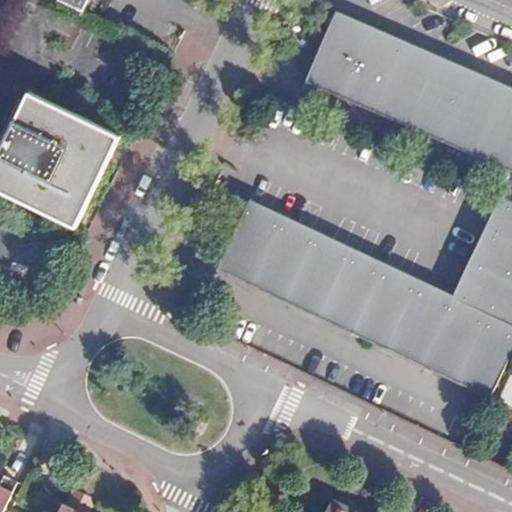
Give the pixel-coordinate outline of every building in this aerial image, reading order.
[(59,0),(82,10),(86,0),(59,0)] [(511,81),(340,4),(307,75),(511,166),(511,81)] [(112,143),(117,133),(25,89),(19,100),(27,104),(19,122),(11,118),(0,140),(0,190),(72,226),(104,160),(96,157),(104,139),(112,143)] [(27,104),(19,100),(11,118),(19,122),(27,104)] [(112,143),(104,139),(96,157),(104,160),(112,143)] [(260,201),(227,272),(494,394),(511,355),(511,199),(500,194),(455,291),(260,201)] [(511,366),(493,400),(511,409),(511,366)] [(0,511),(2,511),(16,485),(3,479),(0,484),(0,511)] [(88,491),(69,481),(64,491),(61,498),(87,511),(91,503),(88,491)] [(89,511),(87,511),(61,498),(54,511),(89,511)] [(340,506),(327,500),(321,511),(350,511),(353,506),(344,501),(340,506)]
